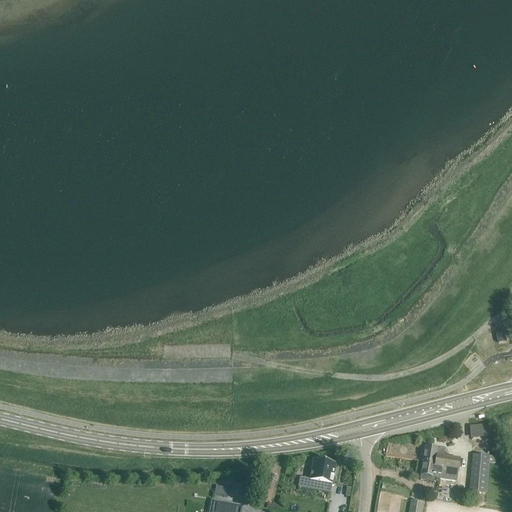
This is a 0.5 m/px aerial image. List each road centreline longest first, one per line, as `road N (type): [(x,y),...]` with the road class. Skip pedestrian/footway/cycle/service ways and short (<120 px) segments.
road 1 (primary): [(358,432),(178,452),(0,422)]
road 2 (primary): [(358,432),(511,393)]
road 3 (track): [(235,357),(370,379)]
